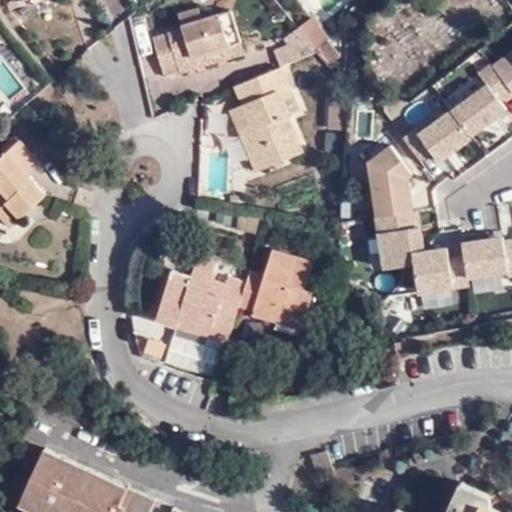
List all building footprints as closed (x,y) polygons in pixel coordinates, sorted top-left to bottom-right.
[(169,77),(185,71),(179,56),(195,50),(197,55),(244,39),(233,8),(207,19),(200,6),(180,12),(186,26),(155,37),(169,77)] [(318,16),(303,27),(321,49),(336,37),(318,16)] [(248,48),(244,39),(197,55),(195,50),(179,56),(185,71),(248,48)] [(27,49),(0,65),(0,68),(20,101),(49,83),(27,49)] [(434,165),(511,113),(511,55),(479,77),(486,89),(415,136),(434,165)] [(297,95),(285,64),(240,82),(249,103),(257,125),(244,130),(261,169),(306,150),(292,115),(286,101),(297,95)] [(303,110),(297,95),(286,101),(292,115),(303,110)] [(235,109),(244,130),(257,125),(249,103),(235,109)] [(0,158),(0,212),(11,224),(48,191),(29,172),(44,159),(25,137),(0,158)] [(452,287),(511,280),(511,235),(455,242),(456,250),(418,254),(406,152),(365,157),(378,276),(414,272),(418,309),(454,305),(452,287)] [(259,216),(240,213),(238,229),(257,232),(259,216)] [(270,275),(253,270),(245,295),(243,302),(257,306),(255,314),(277,322),(280,313),(307,322),(318,291),(308,288),(317,261),(279,250),(270,275)] [(202,255),(196,273),(213,279),(219,260),(202,255)] [(231,338),(243,302),(245,295),(231,290),(232,285),(213,279),(196,273),(190,289),(175,283),(164,315),(182,321),(186,310),(210,320),(206,329),(231,338)] [(182,321),(206,329),(210,320),(186,310),(182,321)] [(149,511),(157,496),(46,442),(19,499),(34,506),(45,511),(149,511)] [(396,511),(496,511),(498,510),(488,506),(483,504),(488,493),(461,481),(446,511),(406,511),(398,509),(397,510),(396,511)]
